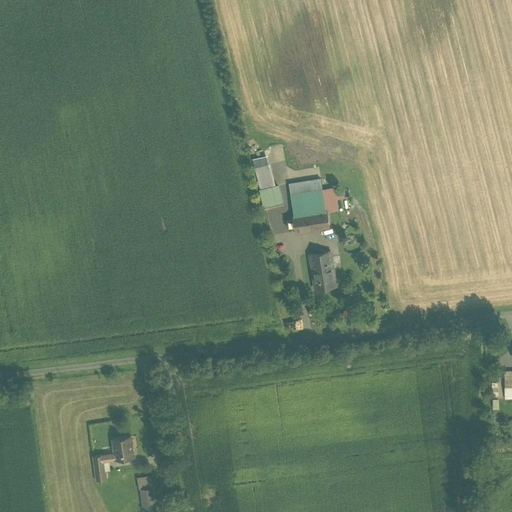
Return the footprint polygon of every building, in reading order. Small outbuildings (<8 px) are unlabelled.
[(283,202),(279,186),(261,191),(265,207),(283,202)] [(325,202),(293,207),(295,218),(289,220),(291,232),(329,226),(325,202)] [(331,251),(311,254),(316,289),(336,286),(331,251)] [(115,453),(103,454),(104,461),(134,457),(133,449),(132,448),(130,435),(113,438),(115,453)] [(107,479),(104,461),(103,454),(102,448),(96,449),(97,455),(93,455),(97,480),(107,479)] [(153,476),(139,478),(142,509),(156,507),(153,476)]
